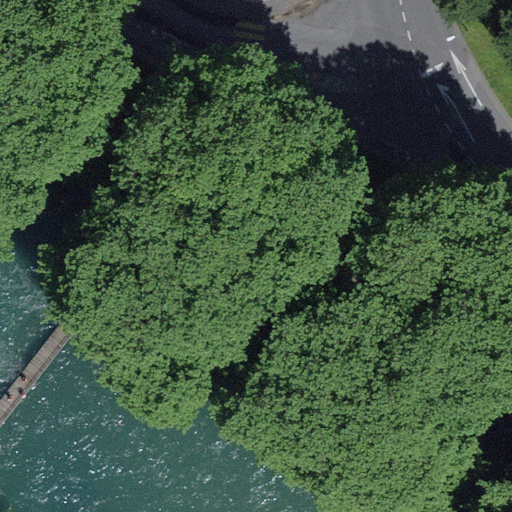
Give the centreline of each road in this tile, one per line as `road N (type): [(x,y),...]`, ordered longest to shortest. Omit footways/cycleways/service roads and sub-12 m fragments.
road 1 (residential): [(108,0),(193,45),(266,66),(415,66)]
road 2 (primary): [(415,66),(456,136),(511,202)]
